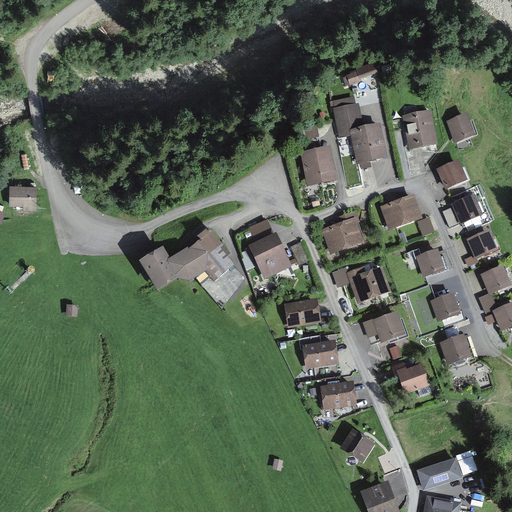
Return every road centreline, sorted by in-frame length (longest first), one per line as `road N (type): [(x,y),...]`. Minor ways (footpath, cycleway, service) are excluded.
road 1 (unclassified): [(300,220),(279,201),(244,193),(126,231),(69,200),(46,151),(32,62),(41,36),(88,0)]
road 2 (residential): [(300,220),(402,184),(425,187),(487,347)]
road 3 (residential): [(408,473),(300,220)]
